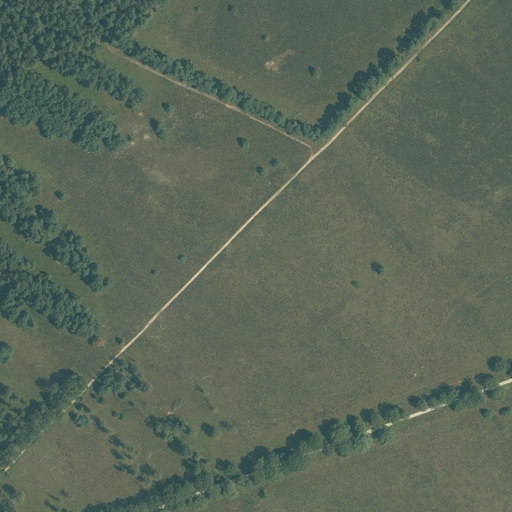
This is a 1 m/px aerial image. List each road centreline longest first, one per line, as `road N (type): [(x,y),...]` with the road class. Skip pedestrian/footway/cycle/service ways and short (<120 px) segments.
road 1 (track): [(322,149),(0,474)]
road 2 (unknown): [(105,511),(511,353)]
road 3 (track): [(511,380),(147,511)]
road 4 (track): [(470,0),(322,149)]
